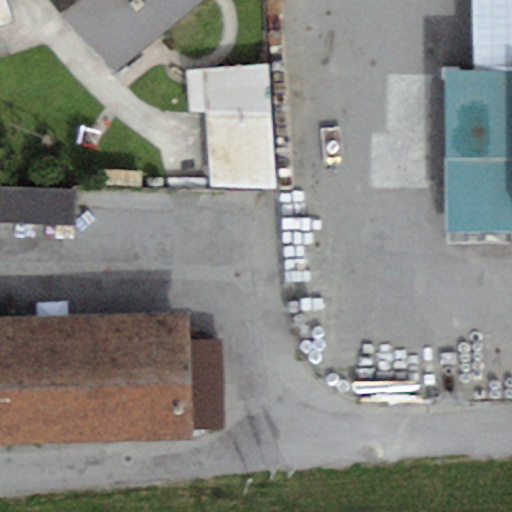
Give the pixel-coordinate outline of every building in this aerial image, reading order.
[(2,0),(0,0),(0,25),(10,22),(2,0)] [(201,0),(51,0),(113,74),(201,0)] [(511,0),(472,0),(473,68),(511,67),(511,0)] [(278,187),(269,64),(184,70),(189,112),(204,113),(213,184),(278,187)] [(77,194),(0,192),(0,226),(76,228),(77,194)] [(187,311),(0,317),(0,443),(193,437),(193,428),(225,427),(222,337),(188,338),(187,311)]
